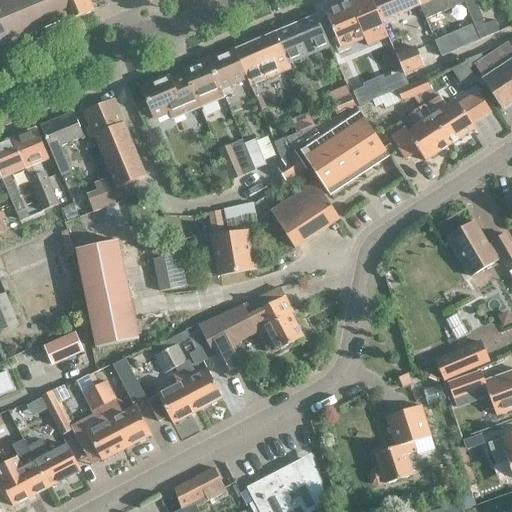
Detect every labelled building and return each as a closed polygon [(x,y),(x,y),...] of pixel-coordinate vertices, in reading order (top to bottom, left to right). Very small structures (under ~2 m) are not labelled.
[(66,22),(94,11),(88,0),(0,0),(0,49),(15,44),(13,40),(65,19),(66,22)] [(388,38),(382,22),(372,0),(354,0),(325,13),(336,37),(332,39),(338,54),(350,49),(348,46),(364,39),(367,47),(388,38)] [(419,6),(416,0),(372,0),(382,22),(419,6)] [(416,0),(419,6),(423,14),(431,11),(428,5),(439,0),(416,0)] [(463,0),(481,40),(500,32),(495,21),(485,25),(474,0),(463,0)] [(275,31),(276,32),(289,64),(330,47),(317,15),(293,25),(292,23),(275,31)] [(289,64),(276,32),(236,49),(251,84),(290,67),(289,64)] [(511,49),(508,44),(474,66),(504,110),(511,104),(511,49)] [(251,84),(236,49),(210,60),(226,97),(234,94),(231,85),(248,79),(250,84),(251,84)] [(416,49),(397,56),(404,75),(423,68),(416,49)] [(185,71),(201,108),(201,107),(198,99),(214,93),(217,101),(226,97),(210,60),(185,71)] [(467,63),(453,71),(464,90),(478,82),(467,63)] [(201,108),(185,71),(186,74),(171,80),(170,77),(158,82),(157,79),(144,85),(146,87),(142,89),(155,119),(170,113),(173,119),(201,108)] [(427,79),(411,86),(416,98),(432,90),(427,79)] [(416,98),(411,86),(394,93),(399,105),(416,98)] [(477,89),(457,102),(471,123),(491,110),(477,89)] [(351,97),(331,105),(336,116),(356,108),(351,97)] [(83,112),(90,128),(86,130),(89,139),(94,137),(116,189),(147,177),(114,99),(83,112)] [(431,117),(450,145),(475,129),(471,123),(457,102),(456,100),(446,107),(443,103),(435,109),(438,112),(431,117)] [(450,145),(431,117),(424,106),(409,116),(416,127),(406,133),(425,162),(450,145)] [(61,147),(84,138),(74,114),(41,127),(61,176),(71,172),(61,147)] [(330,196),(389,157),(364,119),(305,158),(330,196)] [(307,129),(286,138),(294,149),(298,148),(301,152),(316,142),(321,139),(313,127),(307,129)] [(13,139),(26,169),(43,211),(57,205),(44,172),(37,175),(33,166),(49,160),(36,129),(13,139)] [(13,139),(0,144),(0,171),(3,179),(15,206),(21,221),(28,218),(22,203),(10,176),(26,169),(13,139)] [(245,145),(255,170),(267,165),(256,140),(245,145)] [(219,152),(232,182),(244,177),(231,146),(219,152)] [(277,170),(286,184),(307,170),(293,150),(280,159),(285,166),(277,170)] [(93,212),(116,204),(107,179),(97,183),(100,192),(88,197),(93,212)] [(295,249),(340,220),(315,183),(271,212),(295,249)] [(224,210),(226,220),(255,214),(253,204),(224,210)] [(221,213),(209,215),(213,237),(225,235),(221,213)] [(506,267),(511,263),(511,245),(506,234),(492,243),(492,244),(489,246),(475,222),(447,238),(470,277),(497,261),(497,260),(501,258),(506,267)] [(213,237),(219,276),(253,270),(246,231),(225,235),(213,237)] [(76,250),(96,348),(138,340),(118,241),(76,250)] [(187,288),(179,256),(152,261),(160,294),(187,288)] [(201,331),(213,355),(224,376),(247,365),(236,343),(256,332),(259,337),(267,332),(277,352),(303,338),(291,314),(293,313),(279,285),(198,326),(201,331)] [(0,332),(17,326),(5,296),(0,297),(0,332)] [(195,364),(213,355),(201,331),(190,337),(197,351),(190,354),(195,364)] [(74,334),(45,347),(54,367),(83,353),(74,334)] [(480,343),(436,362),(444,380),(488,361),(480,343)] [(176,369),(178,373),(198,411),(222,398),(208,370),(194,377),(177,345),(166,350),(176,369)] [(164,375),(176,369),(166,350),(155,356),(164,375)] [(127,393),(140,387),(126,358),(113,365),(127,393)] [(96,389),(110,417),(126,447),(151,434),(137,406),(123,413),(100,369),(89,375),(95,388),(96,389)] [(484,382),(473,386),(478,401),(489,397),(496,416),(511,410),(511,372),(484,382)] [(198,411),(178,373),(173,376),(178,385),(148,401),(159,422),(169,417),(173,424),(198,411)] [(94,415),(71,427),(84,452),(95,446),(102,460),(126,447),(110,417),(96,389),(95,388),(84,393),(93,410),(91,411),(94,415)] [(52,392),(42,397),(61,435),(72,430),(69,423),(58,402),(52,392)] [(396,448),(376,454),(380,468),(373,470),(369,477),(373,485),(379,488),(386,486),(414,477),(407,457),(418,453),(414,442),(430,437),(421,409),(387,420),(396,448)] [(511,433),(501,438),(502,439),(488,444),(496,465),(507,461),(511,474),(511,433)] [(0,481),(13,507),(48,489),(35,463),(24,441),(13,447),(19,457),(0,467),(0,481)] [(45,457),(35,463),(48,489),(81,472),(67,445),(49,455),(45,446),(40,449),(45,457)] [(294,467),(251,489),(257,502),(251,505),(254,511),(268,511),(272,510),(273,511),(311,511),(313,511),(328,511),(313,462),(296,471),(294,467)] [(181,510),(177,511),(199,511),(196,507),(205,504),(227,492),(215,469),(175,490),(181,510)] [(343,511),(351,511),(345,493),(338,495),(343,511)]
